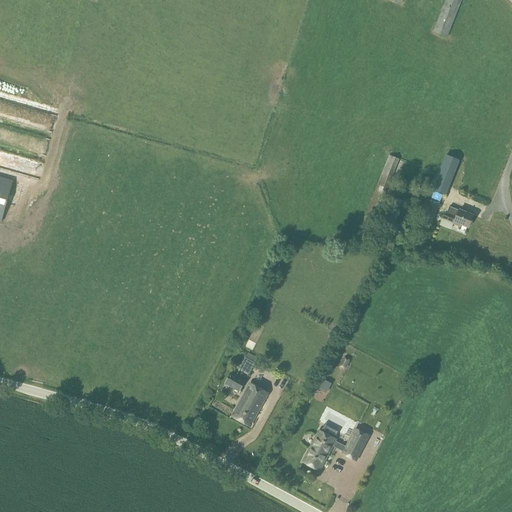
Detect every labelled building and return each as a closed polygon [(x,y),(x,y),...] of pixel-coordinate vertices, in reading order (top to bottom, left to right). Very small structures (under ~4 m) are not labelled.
[(446,0),(433,32),(448,38),(462,0),(446,0)] [(0,129),(0,168),(4,170),(5,167),(24,172),(29,155),(30,155),(35,135),(13,129),(12,133),(0,129)] [(374,193),(357,236),(359,236),(368,240),(400,160),(400,159),(389,155),(374,193)] [(454,174),(460,160),(446,155),(440,169),(454,174)] [(14,181),(0,177),(0,222),(2,223),(14,181)] [(422,220),(432,224),(440,204),(430,200),(422,220)] [(454,223),(461,226),(461,225),(468,228),(473,216),(459,210),(459,211),(449,207),(447,213),(446,213),(443,219),(454,223)] [(241,387),(246,379),(232,371),(228,378),(241,387)] [(332,385),(319,378),(314,387),(327,394),(332,385)] [(257,411),(258,412),(268,392),(251,383),(233,415),(251,425),(255,416),(254,415),(257,411)] [(226,412),(228,405),(209,399),(207,407),(226,412)] [(357,459),(370,434),(356,427),(347,445),(344,451),(343,452),(357,459)] [(320,429),(304,460),(321,469),(333,445),(344,451),(347,445),(336,439),(337,438),(320,429)]
